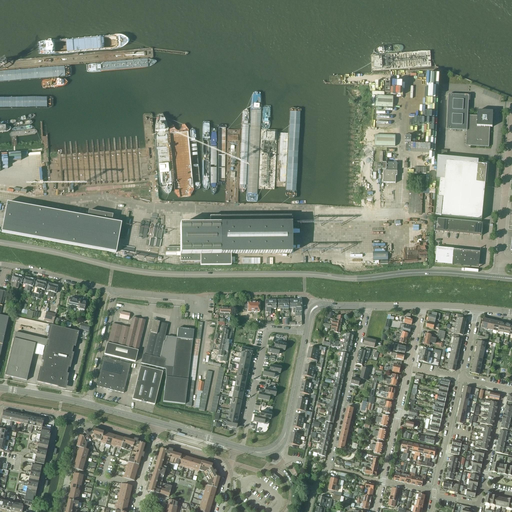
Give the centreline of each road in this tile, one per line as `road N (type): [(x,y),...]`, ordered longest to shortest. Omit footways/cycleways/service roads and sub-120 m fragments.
road 1 (tertiary): [(497,277),(154,274),(0,243)]
road 2 (residential): [(308,511),(366,305)]
road 3 (residential): [(306,333),(267,330),(246,427)]
road 4 (tertiary): [(306,333),(276,448)]
